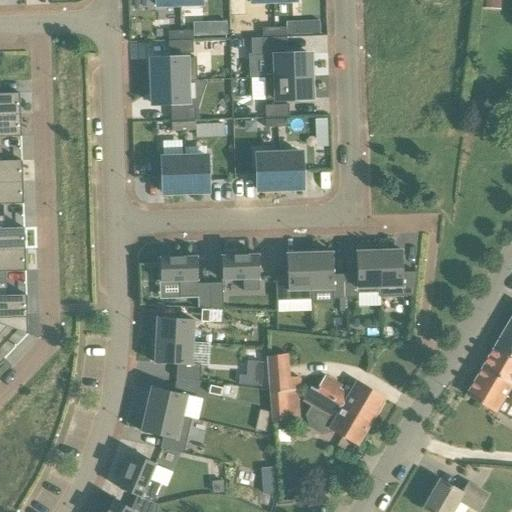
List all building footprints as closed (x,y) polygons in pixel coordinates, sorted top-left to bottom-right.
[(482,0),(482,7),(499,9),(500,0),(482,0)] [(320,21),(306,22),(307,35),(320,34),(320,21)] [(227,22),(209,23),(209,36),(228,36),(227,22)] [(287,28),(275,29),(275,37),(287,36),(287,28)] [(275,37),(275,29),(262,29),(263,37),(275,37)] [(193,31),(180,32),(181,40),(193,40),(193,31)] [(181,40),(180,32),(169,32),(169,40),(181,40)] [(287,38),(263,39),(263,51),(287,50),(287,38)] [(193,41),(169,42),(169,54),(193,54),(193,41)] [(129,44),(130,58),(159,57),(159,43),(129,44)] [(311,54),(274,56),(275,77),(275,78),(311,77),(311,54)] [(197,58),(151,60),(151,83),(188,81),(188,82),(197,82),(197,58)] [(275,78),(275,77),(265,78),(266,101),(312,100),(311,77),(275,78)] [(188,81),(151,83),(152,105),(189,104),(188,82),(188,81)] [(0,116),(22,116),(21,95),(1,95),(1,83),(0,83),(0,116)] [(289,105),(265,106),(266,119),(290,118),(289,105)] [(195,109),(171,109),(172,122),(196,121),(195,109)] [(22,116),(0,116),(0,150),(3,150),(3,138),(22,138),(22,116)] [(290,119),(278,120),(278,128),(290,127),(290,119)] [(278,128),(278,120),(266,120),(266,128),(278,128)] [(315,121),(316,132),(328,131),(327,120),(315,121)] [(184,131),(184,123),(172,123),(172,132),(184,131)] [(196,123),(184,123),(184,131),(196,131),(196,123)] [(212,124),(213,137),(225,137),(224,124),(212,124)] [(0,150),(0,184),(24,183),(23,162),(3,162),(3,150),(0,150)] [(302,153),(279,154),(280,190),(303,190),(302,153)] [(279,154),(257,155),(258,191),(280,190),(279,154)] [(207,156),(185,157),(186,194),(208,193),(207,156)] [(185,157),(162,158),(163,195),(186,194),(185,157)] [(24,183),(0,184),(0,205),(25,205),(24,183)] [(0,251),(26,251),(26,229),(6,230),(5,218),(0,217),(0,251)] [(26,251),(0,251),(0,273),(27,272),(26,251)] [(379,251),(357,252),(357,275),(345,275),(346,299),(358,299),(358,294),(379,293),(381,293),(379,251)] [(402,251),(379,251),(381,293),(379,293),(380,298),(414,297),(417,273),(403,273),(402,251)] [(332,253),(310,254),(311,291),(312,291),(333,290),(334,299),(346,299),(345,275),(333,275),(332,253)] [(311,291),(310,254),(287,255),(288,277),(276,277),(276,301),(312,300),(312,291),(311,291)] [(259,255),(222,257),(222,281),(243,280),(244,292),(260,291),(259,255)] [(197,257),(160,259),(161,282),(179,282),(180,298),(198,297),(198,308),(207,309),(205,284),(198,284),(197,257)] [(223,284),(205,284),(207,309),(223,310),(223,284)] [(0,324),(9,328),(28,335),(28,336),(29,336),(28,296),(8,297),(7,285),(0,285),(0,324)] [(210,311),(202,310),(201,322),(209,323),(210,311)] [(194,320),(157,318),(156,341),(193,343),(194,320)] [(511,319),(495,349),(511,358),(511,319)] [(0,366),(6,360),(0,354),(0,337),(9,328),(0,324),(0,366)] [(193,343),(156,341),(155,364),(177,365),(176,379),(200,382),(201,366),(192,365),(193,343)] [(511,358),(495,349),(484,368),(511,384),(511,358)] [(285,391),(300,390),(299,377),(289,378),(287,354),(267,357),(270,392),(285,391)] [(511,384),(484,368),(467,395),(497,413),(505,400),(511,404),(511,384)] [(318,389),(372,423),(386,400),(358,383),(349,398),(339,392),(342,387),(325,377),(318,389)] [(222,387),(210,386),(209,393),(221,395),(222,387)] [(151,388),(146,410),(182,418),(183,417),(187,396),(151,388)] [(358,446),(372,423),(318,389),(309,404),(314,407),(308,418),(311,430),(323,437),(337,434),(358,446)] [(272,421),(303,419),(300,390),(285,391),(270,392),(272,421)] [(182,418),(146,410),(141,432),(163,437),(160,449),(184,454),(192,419),(183,417),(182,418)] [(266,433),(268,423),(258,420),(255,430),(266,433)] [(156,464),(134,455),(120,489),(137,497),(131,510),(136,511),(135,511),(158,511),(160,506),(157,505),(153,503),(160,485),(149,480),(156,464)] [(255,487),(257,469),(239,467),(237,485),(255,487)] [(261,469),(263,495),(275,494),(273,468),(261,469)] [(479,511),(489,496),(468,484),(463,494),(441,481),(425,509),(428,511),(453,511),(459,502),(476,511),(479,511)] [(213,494),(224,493),(223,482),(212,483),(213,494)] [(131,510),(115,500),(108,511),(135,511),(136,511),(131,510)]
